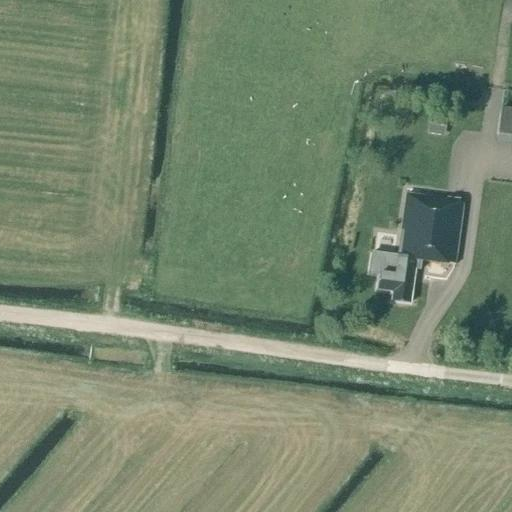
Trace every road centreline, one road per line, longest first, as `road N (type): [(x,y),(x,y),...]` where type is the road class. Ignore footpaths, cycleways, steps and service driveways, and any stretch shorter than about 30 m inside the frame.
road 1 (track): [(384,366),(0,315)]
road 2 (unclassified): [(511,382),(384,366)]
